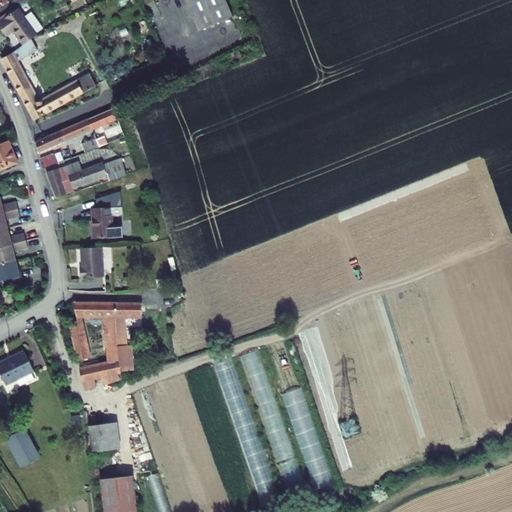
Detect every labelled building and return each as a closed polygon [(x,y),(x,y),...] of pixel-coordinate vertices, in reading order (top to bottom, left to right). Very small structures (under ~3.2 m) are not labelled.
[(177,0),(194,38),(227,24),(216,0),(177,0)] [(13,31),(23,45),(32,39),(38,35),(37,33),(44,28),(32,12),(25,17),(19,8),(0,21),(0,27),(6,36),(13,31)] [(89,74),(43,100),(41,98),(38,99),(17,61),(38,50),(32,39),(23,45),(13,53),(2,59),(35,119),(96,85),(89,74)] [(89,124),(93,134),(118,124),(114,113),(89,124)] [(62,135),(66,146),(93,134),(89,124),(62,135)] [(62,135),(36,147),(40,157),(66,146),(62,135)] [(100,151),(106,148),(102,139),(96,142),(100,151)] [(0,170),(17,163),(8,142),(0,145),(0,170)] [(100,151),(96,142),(90,144),(94,153),(100,151)] [(47,172),(73,162),(69,152),(42,162),(44,173),(47,172)] [(108,183),(127,176),(122,160),(97,169),(96,168),(83,173),(80,165),(67,170),(74,192),(107,180),(108,183)] [(58,201),(75,195),(74,192),(67,170),(49,177),(58,201)] [(0,206),(14,203),(12,195),(0,197),(0,206)] [(16,210),(14,203),(0,206),(0,224),(5,223),(2,213),(16,210)] [(92,227),(92,239),(123,237),(122,224),(112,225),(111,207),(92,208),(93,227),(92,227)] [(7,231),(5,223),(0,224),(0,241),(23,235),(21,227),(7,231)] [(25,243),(23,235),(0,241),(0,258),(14,255),(11,246),(25,243)] [(102,247),(81,248),(82,267),(80,267),(80,278),(103,277),(102,247)] [(0,286),(1,286),(3,292),(18,288),(16,281),(21,280),(14,255),(0,258),(0,286)] [(75,308),(74,308),(78,325),(71,326),(81,365),(92,363),(82,321),(104,320),(108,350),(112,366),(84,374),(87,386),(125,376),(121,364),(121,361),(120,359),(119,350),(116,322),(115,307),(75,308)] [(144,307),(116,307),(115,307),(116,322),(119,350),(120,359),(121,361),(132,359),(129,334),(125,334),(124,320),(144,319),(144,307)] [(258,351),(251,353),(251,382),(253,391),(253,392),(259,412),(259,404),(285,494),(300,489),(301,489),(264,357),(264,373),(258,351)] [(24,352),(0,364),(0,370),(7,384),(18,378),(21,384),(36,375),(34,370),(24,352)] [(251,407),(251,474),(260,506),(263,506),(278,501),(251,407)] [(118,423),(88,427),(92,455),(122,451),(118,423)] [(24,430),(7,439),(21,466),(39,456),(24,430)] [(329,472),(312,476),(315,489),(332,485),(329,472)] [(138,511),(133,477),(101,481),(105,511),(138,511)]
